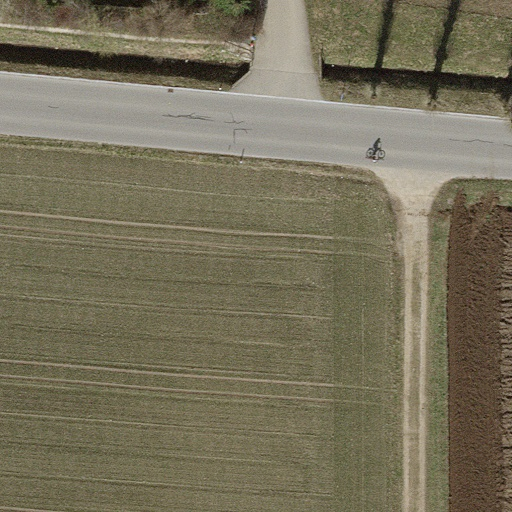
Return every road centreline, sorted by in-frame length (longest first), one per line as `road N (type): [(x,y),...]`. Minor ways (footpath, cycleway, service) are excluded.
road 1 (tertiary): [(511,149),(0,104)]
road 2 (track): [(418,511),(415,140)]
